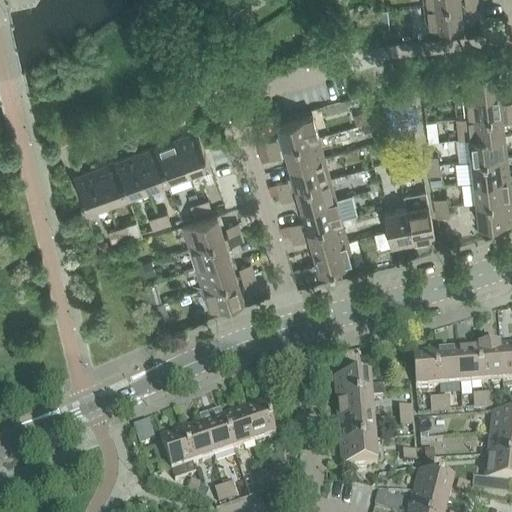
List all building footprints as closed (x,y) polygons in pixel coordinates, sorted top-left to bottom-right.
[(476,0),(465,1),(466,11),(478,9),(476,0)] [(460,2),(424,6),(427,29),(462,25),(460,2)] [(511,67),(501,68),(502,78),(511,76),(511,67)] [(496,69),(461,73),(463,96),(499,91),(496,69)] [(501,113),(499,91),(463,96),(466,117),(501,113)] [(507,122),(506,112),(501,113),(466,117),(457,118),(459,140),(468,139),(504,134),(503,122),(507,122)] [(284,147),(318,137),(312,115),(278,125),(281,138),(276,139),(279,148),(284,147)] [(197,132),(176,139),(188,173),(210,165),(197,132)] [(471,160),(507,156),(504,134),(468,139),(471,160)] [(290,167),(324,158),(318,137),(284,147),(290,167)] [(156,147),(168,181),(188,173),(176,139),(156,147)] [(267,151),(279,148),(276,139),(264,142),(267,151)] [(168,181),(156,147),(135,154),(148,188),(168,181)] [(282,157),(279,148),(267,151),(270,161),(282,157)] [(135,154),(115,162),(128,196),(148,188),(135,154)] [(425,157),(427,167),(439,164),(437,155),(425,157)] [(509,177),(507,156),(471,160),(473,182),(509,177)] [(291,190),(295,188),(330,179),(324,158),(290,167),(293,179),(288,180),(291,190)] [(95,169),(107,203),(128,196),(115,162),(95,169)] [(439,164),(427,167),(429,176),(441,173),(439,164)] [(398,168),(400,180),(409,178),(407,166),(398,168)] [(400,180),(398,168),(388,169),(391,182),(400,180)] [(107,203),(95,169),(74,177),(86,211),(107,203)] [(476,203),(511,199),(509,177),(473,182),(476,203)] [(295,188),(301,209),(336,199),(330,179),(295,188)] [(291,190),(288,180),(276,184),(279,193),(291,190)] [(369,184),(371,190),(378,189),(376,182),(369,184)] [(372,197),(379,195),(378,189),(371,190),(372,197)] [(279,193),(281,202),(293,199),(291,190),(279,193)] [(426,192),(404,197),(406,209),(413,244),(435,239),(426,192)] [(434,200),(435,209),(448,206),(446,197),(434,200)] [(199,202),(203,214),(212,211),(208,199),(199,202)] [(342,220),(336,199),(301,209),(307,230),(342,220)] [(511,201),(511,199),(476,203),(479,226),(511,221),(511,201)] [(203,214),(199,202),(190,205),(194,217),(203,214)] [(435,209),(437,218),(450,216),(448,206),(435,209)] [(413,244),(406,209),(384,213),(391,248),(413,244)] [(158,215),(161,227),(171,224),(167,212),(158,215)] [(161,227),(158,215),(149,218),(152,230),(161,227)] [(183,226),(189,248),(224,237),(217,215),(183,226)] [(348,241),(342,220),(307,230),(313,251),(348,241)] [(288,225),(290,235),(303,231),(300,222),(288,225)] [(226,227),(228,236),(240,232),(237,223),(226,227)] [(126,225),(117,228),(120,240),(129,237),(126,225)] [(120,240),(117,228),(108,231),(111,243),(120,240)] [(303,231),(290,235),(293,244),(305,240),(303,231)] [(240,232),(228,236),(231,245),(243,241),(240,232)] [(189,248),(196,268),(230,258),(224,237),(189,248)] [(348,241),(313,251),(319,273),(354,263),(348,241)] [(237,278),(230,258),(196,268),(203,289),(237,278)] [(239,268),(241,277),(253,273),(250,264),(239,268)] [(300,268),(302,277),(314,274),(312,265),(300,268)] [(253,273),(241,277),(244,286),(256,282),(253,273)] [(244,300),(237,278),(203,289),(209,311),(244,300)] [(511,345),(500,347),(503,383),(511,381),(511,345)] [(500,347),(478,349),(481,384),(503,383),(500,347)] [(478,349),(457,350),(460,386),(481,384),(478,349)] [(457,350),(435,352),(438,388),(460,386),(457,350)] [(438,388),(435,352),(412,354),(416,390),(438,388)] [(409,382),(408,373),(396,374),(396,383),(409,382)] [(334,379),(336,402),(372,399),(384,398),(383,387),(371,388),(370,376),(334,379)] [(492,396),(482,397),(483,409),(493,408),(492,396)] [(473,397),(474,410),(483,409),(482,397),(473,397)] [(336,402),(338,423),(374,420),(372,399),(336,402)] [(439,400),(440,413),(450,412),(449,399),(439,400)] [(440,413),(439,400),(430,401),(431,414),(440,413)] [(264,403),(242,410),(254,445),(276,437),(264,403)] [(399,409),(399,418),(412,417),(411,408),(399,409)] [(242,410),(222,417),(234,451),(254,445),(242,410)] [(511,416),(493,414),(490,437),(511,439),(511,416)] [(222,417),(202,424),(213,459),(234,451),(222,417)] [(412,417),(399,418),(400,428),(413,427),(412,417)] [(338,423),(340,445),(375,442),(374,420),(338,423)] [(202,424),(181,432),(193,466),(213,459),(202,424)] [(193,466),(181,432),(159,439),(171,473),(193,466)] [(511,439),(490,437),(487,458),(511,461),(511,439)] [(375,442),(340,445),(342,468),(377,465),(375,442)] [(416,461),(415,452),(402,453),(403,463),(416,461)] [(511,461),(487,458),(485,481),(511,484),(511,461)] [(273,471),(277,483),(290,479),(286,467),(273,471)] [(277,483),(273,471),(255,478),(259,489),(277,483)] [(419,473),(413,495),(448,504),(454,481),(419,473)] [(187,494),(195,498),(200,486),(191,483),(187,494)] [(456,492),(468,495),(471,486),(458,483),(456,492)] [(232,485),(223,489),(227,500),(236,497),(232,485)] [(227,500),(223,489),(214,492),(218,503),(227,500)] [(413,495),(408,511),(445,511),(448,504),(413,495)]
